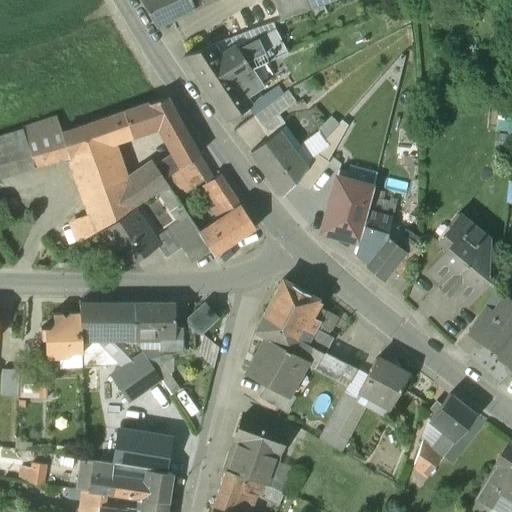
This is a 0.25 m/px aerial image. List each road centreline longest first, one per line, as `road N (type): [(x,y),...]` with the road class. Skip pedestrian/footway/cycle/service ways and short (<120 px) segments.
road 1 (tertiary): [(309,256),(218,144),(129,0)]
road 2 (tertiary): [(511,422),(309,256)]
road 3 (tertiary): [(250,280),(206,287),(0,282)]
road 4 (residential): [(250,280),(199,511)]
